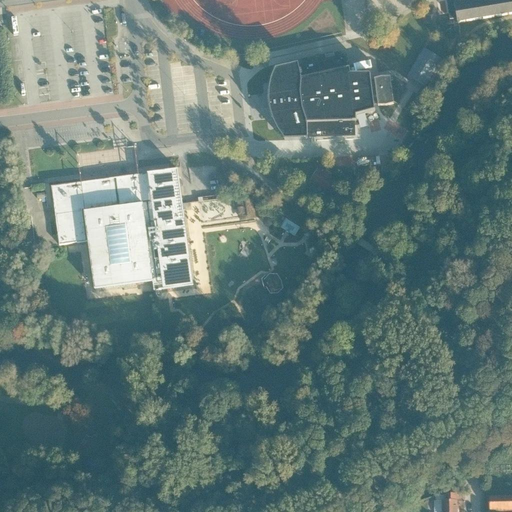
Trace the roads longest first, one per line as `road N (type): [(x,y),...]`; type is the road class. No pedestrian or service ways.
road 1 (residential): [(129,5),(172,51),(233,77),(237,109),(239,135),(156,143),(145,133),(141,105)]
road 2 (residential): [(0,122),(141,105)]
